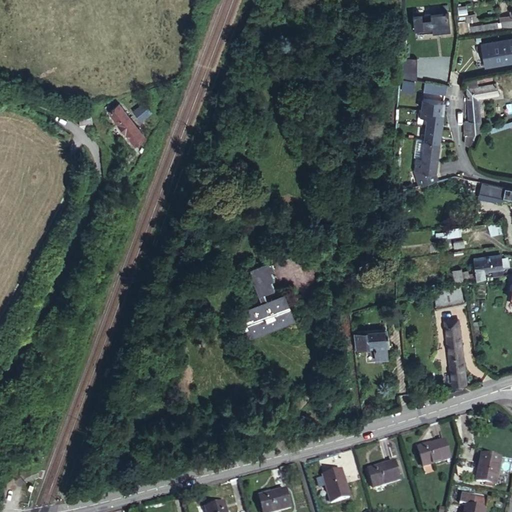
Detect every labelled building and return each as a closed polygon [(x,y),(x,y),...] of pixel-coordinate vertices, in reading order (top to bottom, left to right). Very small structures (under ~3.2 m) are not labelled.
[(502,30),(511,28),(511,9),(510,10),(511,18),(511,19),(500,21),(502,30)] [(449,11),(413,15),(415,33),(451,29),(449,11)] [(467,21),(458,22),(459,35),(470,34),(469,26),(469,21),(467,21)] [(497,22),(469,26),(470,34),(490,31),(490,32),(498,31),(497,22)] [(511,61),(511,38),(481,44),(485,66),(511,61)] [(417,58),(400,57),(398,78),(416,81),(417,58)] [(477,84),(491,79),(490,73),(476,78),(477,84)] [(467,88),(467,98),(469,120),(479,120),(478,98),(498,94),(496,83),(478,86),(477,84),(476,78),(467,80),(467,88)] [(148,109),(156,103),(151,96),(143,103),(148,109)] [(423,98),(422,109),(443,112),(444,100),(423,98)] [(150,111),(148,109),(143,103),(133,111),(141,119),(150,111)] [(135,144),(145,136),(119,104),(108,113),(135,144)] [(86,128),(92,122),(89,107),(80,110),(80,124),(86,128)] [(427,118),(426,127),(441,129),(443,112),(422,109),(421,117),(427,118)] [(475,127),(480,128),(479,120),(469,120),(464,120),(465,134),(464,143),(469,146),(472,140),(471,140),(474,133),(475,127)] [(426,127),(425,139),(440,141),(441,129),(426,127)] [(437,162),(440,141),(425,139),(423,159),(437,162)] [(436,172),(437,162),(423,159),(416,158),(415,170),(418,184),(438,180),(436,172)] [(502,198),(503,196),(511,198),(511,187),(506,187),(505,187),(483,182),(479,198),(487,199),(488,196),(502,198)] [(491,235),(504,232),(501,221),(488,224),(491,235)] [(459,227),(446,229),(448,237),(460,235),(459,227)] [(484,271),(492,270),(502,268),(500,254),(473,258),(475,267),(476,272),(477,279),(485,277),(484,271)] [(275,269),(270,260),(247,269),(259,295),(263,293),(274,288),(271,281),(274,279),(271,271),(275,269)] [(452,271),(455,282),(463,280),(461,269),(452,271)] [(463,301),(460,286),(434,292),(436,306),(463,301)] [(259,295),(263,304),(267,302),(263,293),(259,295)] [(263,304),(244,312),(253,333),(290,317),(282,296),(267,302),(263,304)] [(452,385),(466,384),(458,320),(444,321),(452,385)] [(375,356),(379,360),(388,359),(387,345),(389,345),(388,335),(385,336),(384,329),(353,333),(356,349),(374,346),(375,356)] [(423,467),(449,459),(444,441),(417,448),(423,467)] [(494,485),(500,458),(481,454),(476,481),(494,485)] [(373,488),(399,480),(394,462),(367,470),(373,488)] [(330,503),(349,498),(341,471),(322,476),(330,503)] [(275,511),(290,508),(285,490),(258,496),(262,511),(275,511)] [(484,510),(486,500),(476,498),(474,508),(484,510)] [(206,511),(226,511),(224,503),(205,508),(206,511)]
